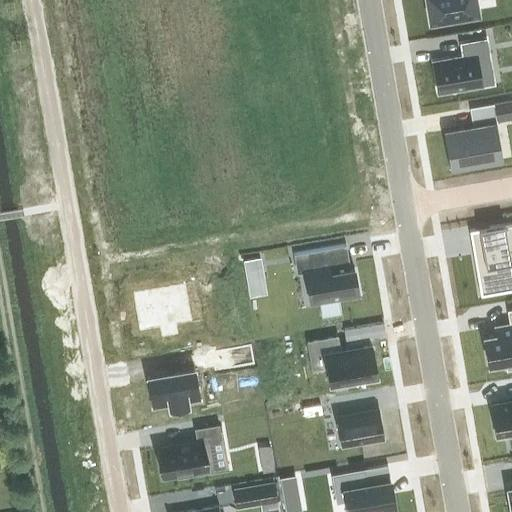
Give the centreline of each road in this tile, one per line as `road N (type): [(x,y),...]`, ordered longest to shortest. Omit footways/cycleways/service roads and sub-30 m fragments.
road 1 (residential): [(371,0),(460,511)]
road 2 (residential): [(122,511),(33,0)]
road 3 (track): [(0,295),(38,511)]
